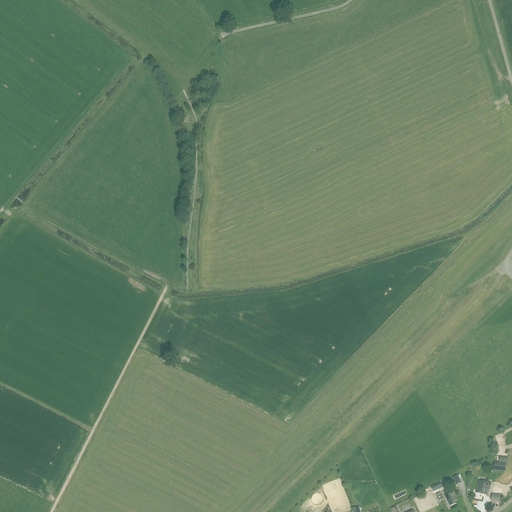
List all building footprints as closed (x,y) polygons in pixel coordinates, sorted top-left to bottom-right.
[(140,444),(122,454),(135,478),(153,468),(140,444)] [(115,453),(97,464),(114,492),(132,481),(115,453)] [(93,468),(82,475),(99,503),(111,496),(93,468)] [(457,476),(452,478),(455,483),(455,485),(461,483),(457,476)] [(487,495),(488,491),(489,491),(491,484),(479,481),(476,493),(487,495)] [(442,487),(440,483),(430,487),(433,492),(442,487)] [(451,493),(449,494),(448,490),(442,493),(445,499),(446,499),(450,507),(456,504),(451,493)] [(444,499),(441,493),(436,495),(439,502),(444,499)] [(127,511),(132,511),(137,510),(132,500),(123,505),(127,511)]
